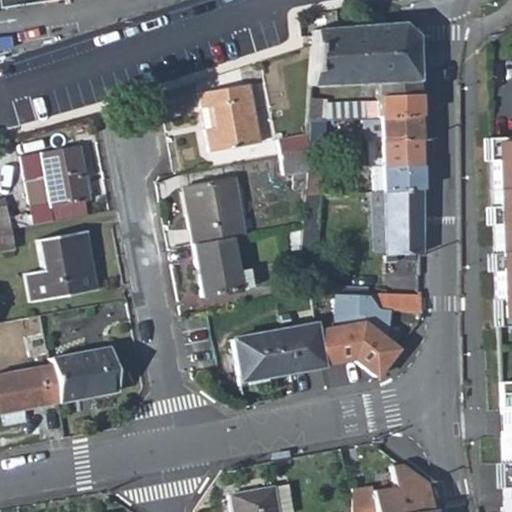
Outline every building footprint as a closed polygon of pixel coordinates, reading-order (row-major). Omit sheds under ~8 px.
[(323,104),(324,119),(362,117),(364,117),(375,117),(413,116),(412,81),(411,36),(397,23),(311,30),(310,36),(310,44),(307,85),(372,83),(374,101),(323,104)] [(200,108),(203,130),(207,152),(257,143),(247,83),(198,92),(200,108)] [(318,98),(306,97),(304,119),(316,119),(318,98)] [(413,116),(375,117),(364,117),(362,117),(363,141),(366,141),(376,140),(415,139),(413,116)] [(318,142),(319,119),(316,119),(304,119),(303,132),(303,142),(318,142)] [(275,138),(278,154),(303,149),(303,142),(303,132),(275,138)] [(363,141),(364,167),(368,167),(376,167),(415,166),(415,139),(376,140),(366,141),(363,141)] [(511,144),(492,145),(496,323),(511,323),(511,144)] [(76,145),(38,152),(43,178),(32,179),(36,204),(47,202),(48,206),(86,199),(76,145)] [(295,189),(299,188),(301,166),(303,149),(278,154),(282,175),(293,173),(295,189)] [(376,167),(377,191),(416,190),(415,166),(376,167)] [(368,167),(369,192),(377,191),(376,167),(368,167)] [(179,188),(189,244),(228,237),(240,234),(231,178),(179,188)] [(395,255),(416,254),(416,190),(377,191),(380,256),(382,256),(381,263),(396,263),(395,255)] [(368,256),(380,256),(377,191),(369,192),(365,192),(368,256)] [(302,194),(299,194),(297,224),(297,230),(296,234),(314,233),(312,208),(312,194),(302,194)] [(280,247),(295,248),(296,234),(297,230),(282,228),(280,247)] [(0,252),(10,250),(7,229),(0,230),(0,252)] [(81,230),(35,240),(41,270),(22,273),(27,302),(93,289),(81,230)] [(234,273),(228,237),(189,244),(199,297),(249,287),(245,271),(234,273)] [(306,328),(313,365),(341,361),(365,379),(386,350),(378,344),(380,310),(376,309),(363,293),(322,294),(324,326),(306,328)] [(363,293),(376,309),(380,310),(418,322),(417,296),(363,293)] [(305,324),(221,340),(229,386),(281,376),(280,371),(313,365),(306,328),(305,324)] [(107,348),(47,359),(48,365),(55,403),(115,393),(107,348)] [(21,409),(55,403),(48,365),(0,373),(0,414),(2,425),(23,422),(21,409)] [(511,511),(511,405),(492,406),(495,511),(511,511)] [(285,457),(284,450),(265,453),(266,461),(285,457)] [(352,489),(352,511),(397,511),(426,509),(423,484),(370,492),(370,487),(352,489)] [(228,511),(288,511),(284,485),(233,494),(226,495),(228,511)]
